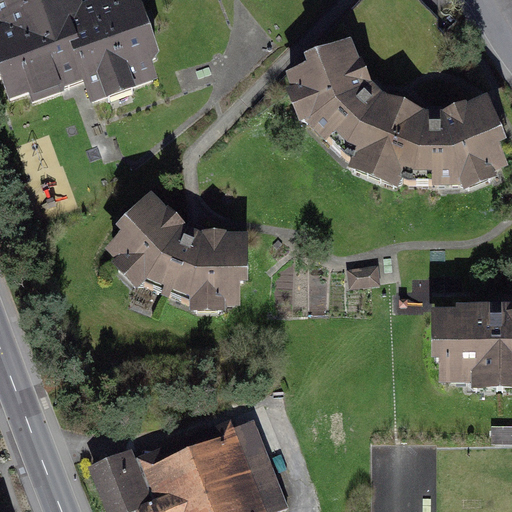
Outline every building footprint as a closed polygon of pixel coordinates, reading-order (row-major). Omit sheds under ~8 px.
[(3,23),(6,34),(0,36),(0,58),(0,59),(6,75),(2,77),(10,101),(29,94),(33,103),(86,84),(93,103),(109,97),(107,93),(127,86),(129,90),(153,81),(146,63),(156,59),(145,30),(141,31),(136,19),(139,13),(134,0),(125,0),(113,5),(81,16),(75,0),(0,0),(0,20),(1,24),(3,23)] [(314,74),(293,82),(299,97),(305,99),(311,113),(308,119),(310,124),(317,131),(321,126),(330,134),(325,139),(347,161),(358,165),(364,163),(383,170),(408,114),(394,108),(379,102),(378,103),(367,92),(367,91),(359,71),(356,72),(347,51),(310,66),(314,74)] [(427,122),(408,114),(383,170),(401,178),(403,184),(408,186),(439,186),(439,179),(451,180),(451,186),(459,186),(465,184),(467,178),(481,172),(487,175),(501,169),(493,148),(501,145),(485,109),(464,118),(463,114),(443,122),(443,123),(427,123),(427,122)] [(166,222),(150,206),(123,235),(129,240),(112,255),(124,267),(131,267),(140,277),(141,284),(145,288),(153,291),(156,285),(166,290),(164,296),(171,299),(174,293),(184,297),(182,303),(189,307),(196,306),(201,302),(215,302),(219,307),(236,306),(236,284),(244,284),(244,245),(220,245),(220,241),(199,241),(199,242),(184,236),(185,235),(170,220),(166,222)] [(444,361),(444,384),(477,384),(482,379),(511,379),(511,317),(507,318),(507,308),(485,308),(485,318),(461,318),(461,322),(436,322),(436,361),(444,361)] [(276,511),(287,508),(256,431),(234,439),(235,441),(159,471),(130,463),(130,460),(122,463),(119,458),(94,469),(111,511),(123,511),(138,506),(140,511),(276,511)] [(371,511),(434,511),(435,452),(372,452),(371,511)]
